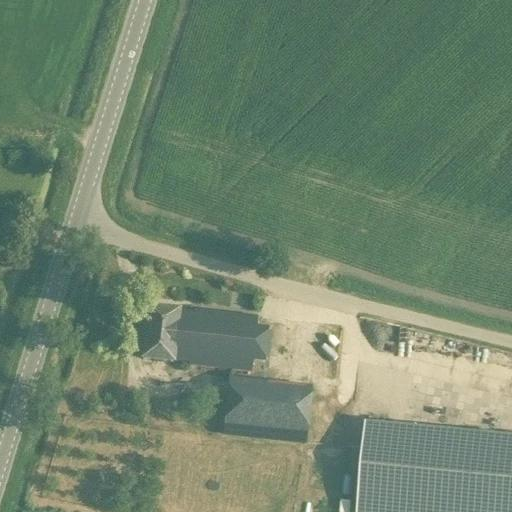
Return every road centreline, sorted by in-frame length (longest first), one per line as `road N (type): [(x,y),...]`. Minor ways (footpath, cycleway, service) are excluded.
road 1 (unclassified): [(73,229),(511,344)]
road 2 (tertiary): [(0,461),(73,229)]
road 3 (tertiary): [(73,229),(143,0)]
